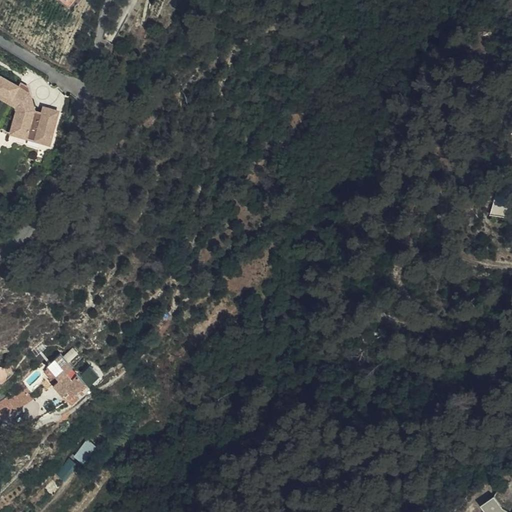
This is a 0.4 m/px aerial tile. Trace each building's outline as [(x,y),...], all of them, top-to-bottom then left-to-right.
[(0,88),(15,97),(16,96),(24,100),(28,110),(26,117),(36,120),(31,136),(53,142),(63,111),(48,106),(46,111),(38,108),(31,92),(26,89),(24,92),(19,89),(22,86),(3,75),(2,77),(0,75),(0,88)] [(0,95),(16,105),(20,114),(13,137),(52,149),(53,142),(31,136),(36,120),(26,117),(28,110),(24,100),(16,96),(15,97),(0,88),(0,95)] [(511,192),(498,190),(493,213),(510,216),(511,204),(511,192)] [(42,364),(45,366),(57,375),(52,382),(72,398),(88,378),(68,363),(71,360),(65,355),(63,358),(53,349),(42,364)] [(57,375),(45,366),(41,371),(49,377),(48,379),(52,382),(57,375)] [(27,388),(0,402),(0,418),(33,400),(27,388)] [(86,459),(99,441),(89,433),(77,452),(86,459)] [(488,511),(511,511),(504,507),(496,495),(483,504),(488,511)]
